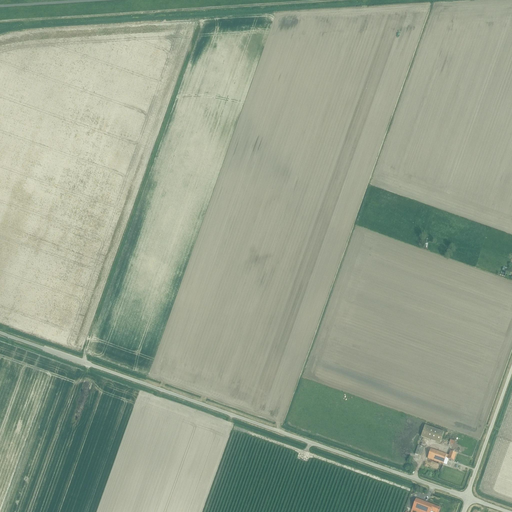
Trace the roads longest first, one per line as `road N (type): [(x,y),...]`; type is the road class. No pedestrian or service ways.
road 1 (unclassified): [(467,497),(0,333)]
road 2 (track): [(191,47),(85,353),(86,374)]
road 3 (unclassified): [(0,21),(339,0)]
road 4 (unclassified): [(467,497),(511,367)]
